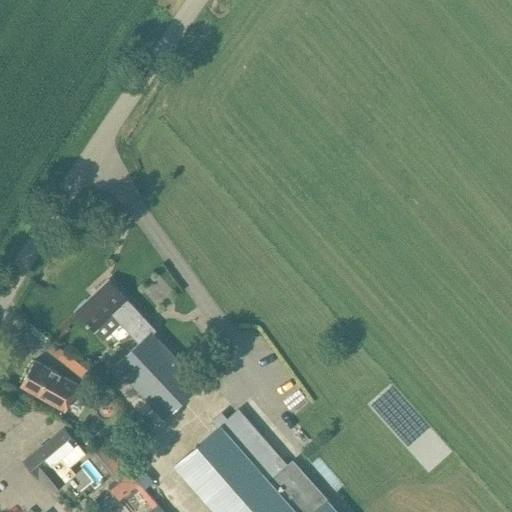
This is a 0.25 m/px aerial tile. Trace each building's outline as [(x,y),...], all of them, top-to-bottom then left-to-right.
[(103,339),(120,323),(138,343),(115,365),(165,419),(201,385),(154,334),(157,330),(136,308),(135,309),(108,280),(75,310),(103,339)] [(21,385),(66,410),(80,386),(34,360),(21,385)] [(211,421),(217,428),(175,465),(216,511),(339,511),(328,499),(293,460),(287,464),(238,408),(227,418),(222,412),(211,421)] [(68,467),(84,454),(85,453),(64,428),(41,448),(40,447),(24,460),(51,494),(74,474),(68,467)] [(101,440),(89,451),(115,480),(108,486),(120,500),(139,485),(101,440)]
